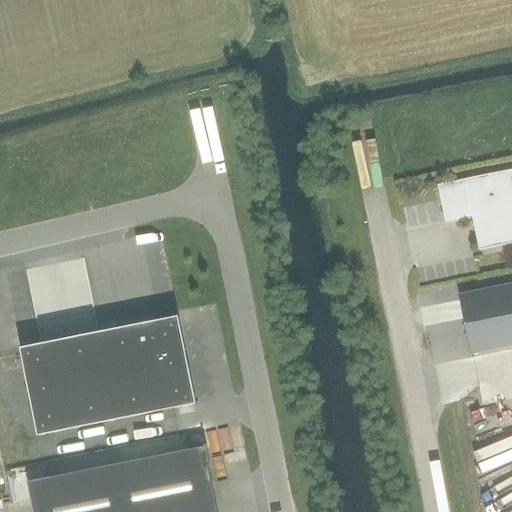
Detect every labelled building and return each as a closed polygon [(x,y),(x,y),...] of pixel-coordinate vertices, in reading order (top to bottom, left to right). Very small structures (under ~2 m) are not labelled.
[(511,167),(511,157),(484,164),(486,173),(511,167)] [(511,170),(438,185),(446,225),(473,219),(479,251),(511,244),(511,170)] [(511,284),(459,295),(471,354),(511,346),(511,284)] [(179,317),(20,349),(38,436),(196,405),(179,317)] [(511,406),(470,419),(480,455),(504,448),(497,427),(511,422),(511,406)] [(217,511),(209,467),(210,467),(206,445),(204,445),(204,447),(27,482),(33,511),(217,511)]
